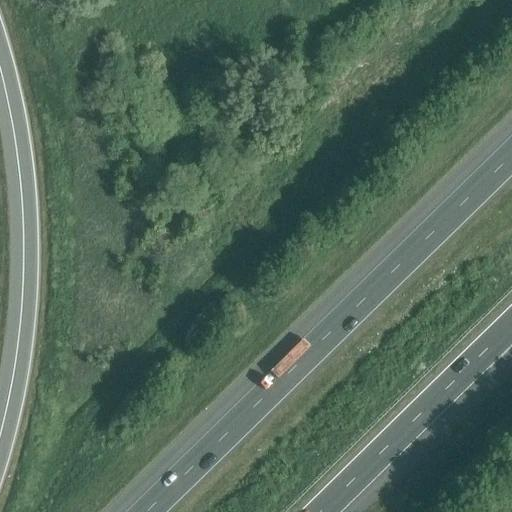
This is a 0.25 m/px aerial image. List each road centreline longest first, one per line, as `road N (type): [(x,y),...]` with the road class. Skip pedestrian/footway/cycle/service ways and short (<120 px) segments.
road 1 (motorway): [(511,157),(147,511)]
road 2 (motorway): [(0,62),(26,209),(23,295),(0,436)]
road 3 (motorway): [(321,511),(511,325)]
